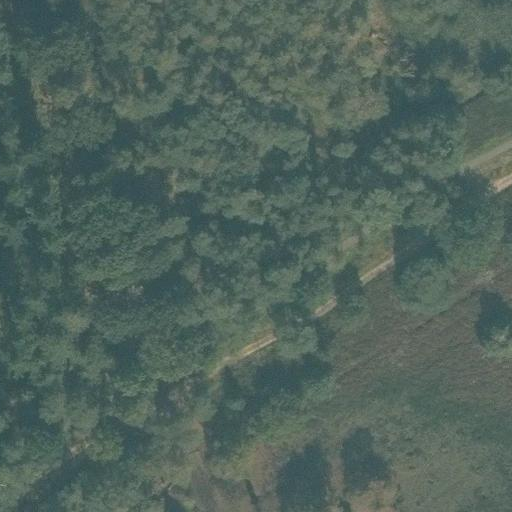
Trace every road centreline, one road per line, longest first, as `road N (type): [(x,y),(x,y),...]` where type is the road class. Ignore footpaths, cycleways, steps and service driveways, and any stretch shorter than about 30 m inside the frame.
road 1 (track): [(511,170),(167,393)]
road 2 (track): [(59,0),(162,368)]
road 3 (track): [(167,393),(0,495)]
road 4 (track): [(167,393),(212,511)]
